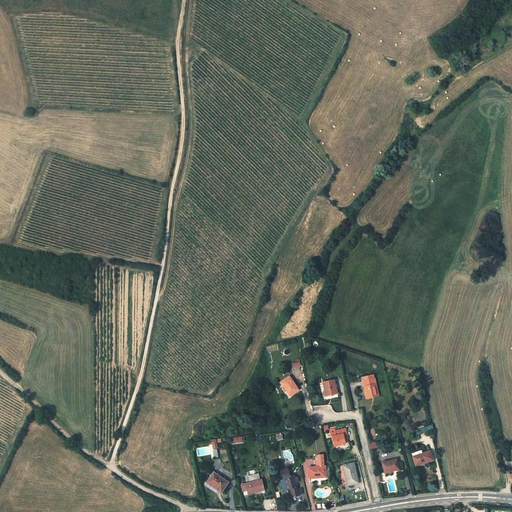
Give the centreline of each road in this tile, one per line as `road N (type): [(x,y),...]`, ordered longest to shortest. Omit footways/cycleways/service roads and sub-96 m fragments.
road 1 (track): [(112,469),(165,261),(183,118),(176,43),(190,0)]
road 2 (tertiary): [(380,507),(511,499)]
road 3 (residential): [(328,416),(360,415),(380,507)]
